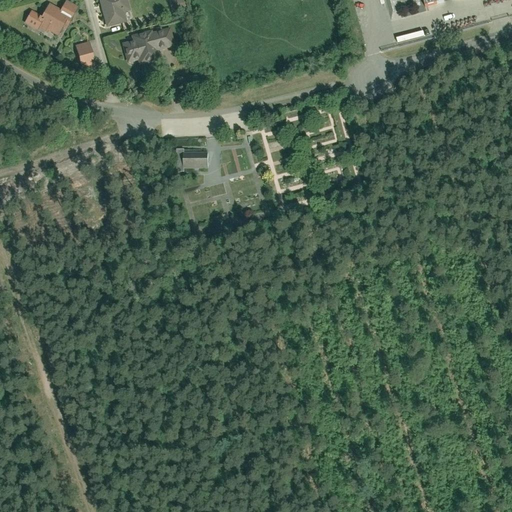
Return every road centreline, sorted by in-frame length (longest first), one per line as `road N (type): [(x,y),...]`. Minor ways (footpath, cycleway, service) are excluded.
road 1 (track): [(0,246),(93,511)]
road 2 (residential): [(240,106),(147,117),(53,90),(0,60)]
road 3 (unclassified): [(511,37),(347,82)]
road 4 (track): [(134,128),(0,168)]
